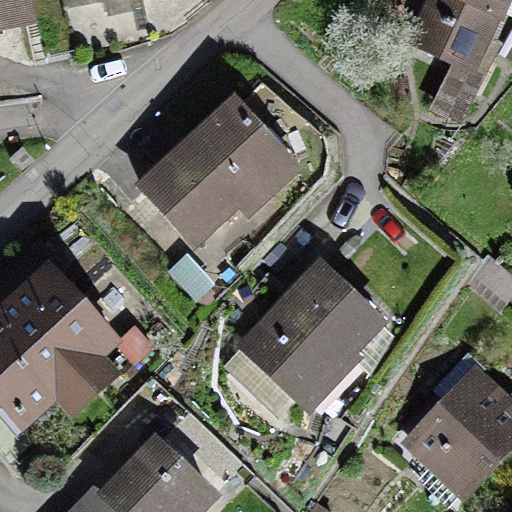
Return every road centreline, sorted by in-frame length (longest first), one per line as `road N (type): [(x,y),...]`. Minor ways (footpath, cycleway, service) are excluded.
road 1 (residential): [(238,28),(0,229)]
road 2 (residential): [(308,241),(355,182),(351,130),(238,28)]
